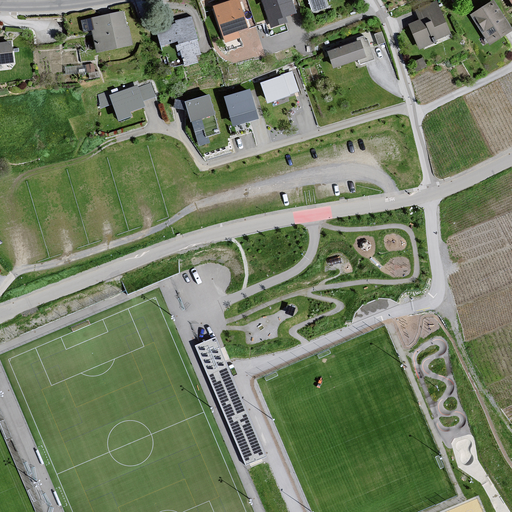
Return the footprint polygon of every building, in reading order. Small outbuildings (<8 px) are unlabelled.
[(242,0),(235,0),(214,9),(228,43),(255,32),(242,0)] [(291,0),(262,0),(272,27),(286,22),(284,17),(296,13),(291,0)] [(325,0),(307,0),(311,10),(327,5),(325,0)] [(438,0),(436,0),(416,10),(420,19),(409,24),(422,51),(455,35),(438,0)] [(511,23),(495,0),(493,0),(472,15),(493,46),(511,33),(511,23)] [(122,13),(93,19),(100,55),(137,48),(133,27),(128,28),(122,13)] [(194,18),(156,29),(162,49),(185,43),(191,65),(206,60),(194,18)] [(363,42),(328,52),(333,69),(368,58),(363,42)] [(13,43),(0,45),(0,65),(18,64),(13,43)] [(283,76),(261,83),(268,104),(290,96),(283,76)] [(137,86),(110,96),(119,121),(131,116),(129,112),(144,107),(137,86)] [(250,91),(226,98),(234,125),(258,119),(250,91)] [(210,96),(188,102),(197,133),(204,131),(209,139),(221,136),(210,96)] [(215,337),(195,346),(246,467),(267,458),(215,337)]
